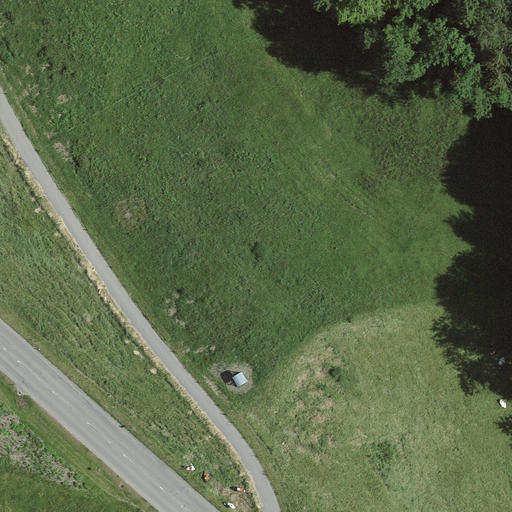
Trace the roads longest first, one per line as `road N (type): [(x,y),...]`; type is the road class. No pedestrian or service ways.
road 1 (unclassified): [(0,101),(116,290),(249,459),(271,511)]
road 2 (secondary): [(0,344),(188,511)]
